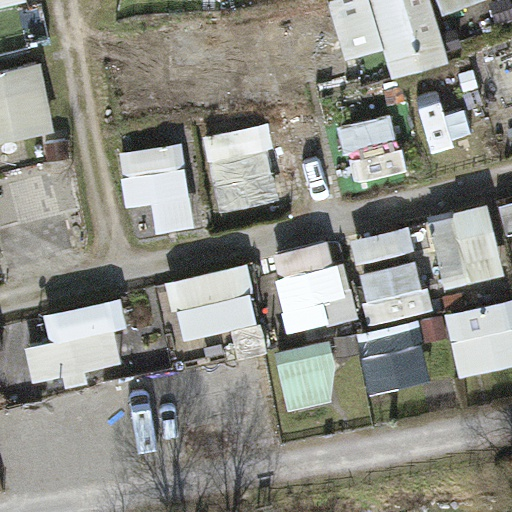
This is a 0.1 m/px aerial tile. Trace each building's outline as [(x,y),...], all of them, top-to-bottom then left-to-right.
[(0,0),(0,41),(9,40),(3,13),(41,4),(40,0),(0,0)] [(375,0),(335,0),(334,0),(355,64),(392,52),(375,0)] [(381,0),(400,79),(456,66),(440,0),(381,0)] [(444,0),(450,16),(500,0),(444,0)] [(175,87),(200,83),(205,117),(246,111),(234,26),(167,36),(175,87)] [(0,72),(0,148),(64,134),(49,62),(0,72)] [(401,115),(347,123),(356,183),(410,174),(401,115)] [(295,122),(210,141),(227,214),(312,195),(295,122)] [(135,207),(161,202),(167,233),(204,226),(187,141),(125,153),(135,207)] [(439,212),(444,285),(509,280),(503,207),(439,212)] [(427,230),(360,241),(364,268),(431,257),(427,230)] [(282,249),(292,329),(355,322),(346,241),(282,249)] [(369,270),(375,319),(435,312),(429,263),(369,270)] [(259,267),(178,273),(183,337),(264,331),(259,267)] [(511,302),(455,310),(463,374),(511,368),(511,302)] [(39,386),(121,371),(109,305),(53,315),(58,342),(32,347),(39,386)] [(430,322),(368,329),(375,393),(437,386),(430,322)] [(340,348),(291,348),(290,404),(340,404),(340,348)] [(249,453),(243,426),(278,418),(264,359),(193,375),(212,461),(249,453)]
